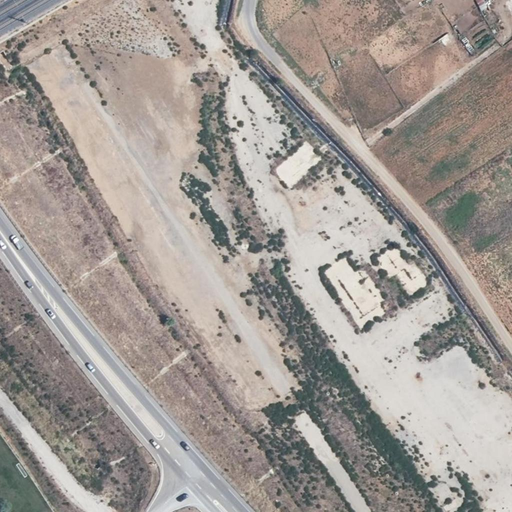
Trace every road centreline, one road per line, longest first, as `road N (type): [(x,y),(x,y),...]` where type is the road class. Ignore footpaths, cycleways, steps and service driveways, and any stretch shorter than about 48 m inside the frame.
road 1 (track): [(250,0),(255,38),(418,214),(511,349)]
road 2 (unknown): [(250,26),(215,62),(79,344)]
road 3 (tertiary): [(224,511),(104,379),(0,235)]
road 4 (track): [(0,401),(99,511)]
